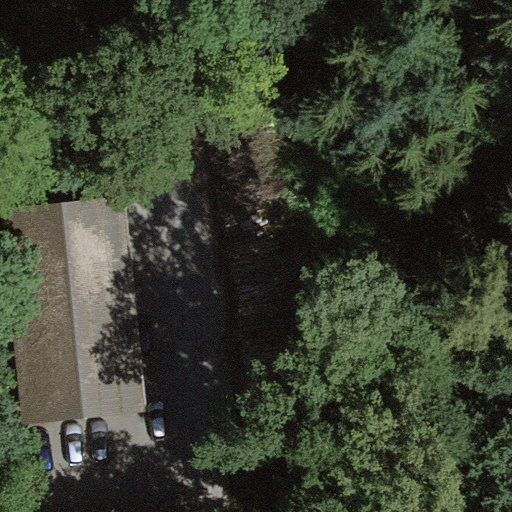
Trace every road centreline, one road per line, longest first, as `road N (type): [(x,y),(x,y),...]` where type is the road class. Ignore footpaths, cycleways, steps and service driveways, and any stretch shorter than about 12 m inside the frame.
road 1 (track): [(165,0),(211,511)]
road 2 (track): [(76,511),(208,498)]
